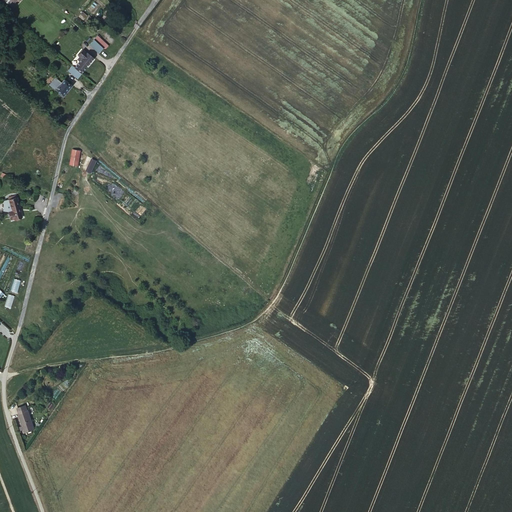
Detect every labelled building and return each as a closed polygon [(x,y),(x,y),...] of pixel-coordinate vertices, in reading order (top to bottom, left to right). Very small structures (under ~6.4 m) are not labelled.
[(97,36),(89,44),(99,53),(103,49),(104,50),(108,46),(97,36)] [(79,57),(82,59),(79,61),(74,68),(81,73),(94,58),(87,53),(86,53),(83,50),(78,55),(79,57)] [(81,73),(74,68),(71,72),(69,70),(68,71),(77,78),(81,73)] [(54,79),(49,85),(62,96),(71,86),(64,80),(61,83),(60,83),(59,83),(54,79)] [(80,151),(73,149),(70,165),(78,166),(80,151)] [(91,173),(97,161),(93,159),(87,172),(91,173)] [(17,197),(9,200),(5,200),(10,219),(22,216),(20,211),(19,209),(20,209),(17,197)] [(26,405),(17,408),(19,413),(18,413),(23,426),(20,427),(21,430),(24,430),(25,433),(35,429),(28,410),(27,410),(26,405)]
